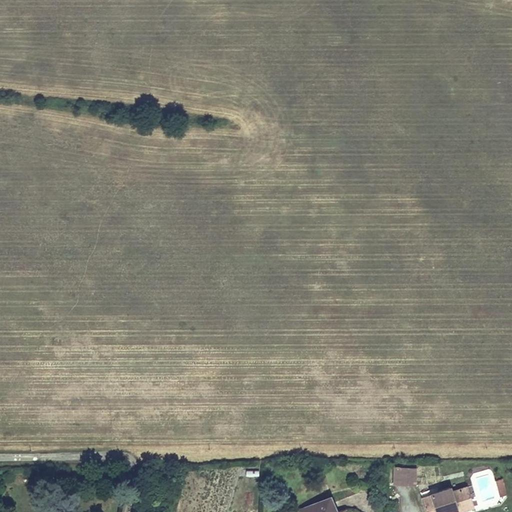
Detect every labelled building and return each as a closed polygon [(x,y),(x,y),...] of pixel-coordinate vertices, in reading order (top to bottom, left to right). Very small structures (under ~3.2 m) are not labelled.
[(417,469),(393,469),(393,484),(417,484),(417,469)] [(494,479),(498,497),(506,495),(502,478),(494,479)] [(450,488),(429,495),(433,503),(423,506),(424,511),(447,511),(449,511),(446,505),(456,503),(458,508),(466,506),(466,503),(473,500),(467,487),(452,493),(450,488)] [(433,503),(429,495),(419,498),(423,506),(433,503)] [(338,511),(332,497),(300,510),(300,511),(338,511)] [(449,511),(447,511),(459,511),(458,508),(456,503),(446,505),(449,511)]
